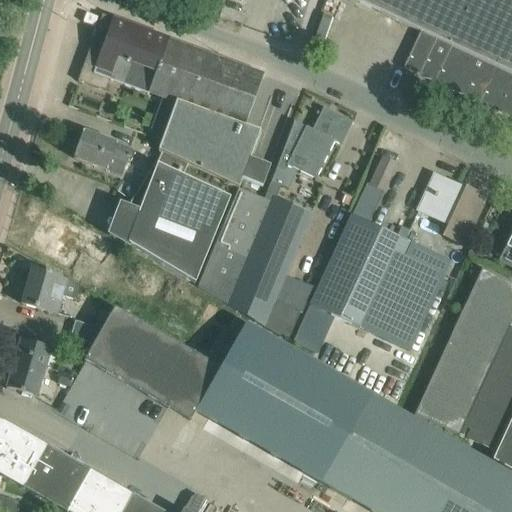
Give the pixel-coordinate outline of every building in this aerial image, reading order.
[(511,0),(350,0),(420,32),(403,68),(467,99),(465,102),(477,108),(479,104),(511,119),(511,0)] [(157,152),(159,153),(187,165),(235,189),(236,188),(238,189),(241,180),(262,188),(269,167),(249,160),(259,132),(244,127),(263,77),(101,16),(77,82),(105,92),(109,81),(161,100),(149,131),(161,142),(157,152)] [(286,166),(315,180),(334,143),(340,146),(352,123),(338,116),(336,119),(321,111),(312,131),(293,122),(277,165),(285,169),(286,166)] [(116,144),(101,139),(82,132),(72,159),(121,177),(131,151),(116,145),(116,144)] [(187,165),(159,153),(154,163),(126,209),(129,211),(126,217),(134,221),(126,244),(195,285),(229,199),(183,177),(187,165)] [(382,158),(370,186),(382,192),(395,164),(382,158)] [(457,187),(441,180),(433,197),(426,193),(417,211),(448,226),(443,237),(463,246),(485,199),(465,189),(463,193),(456,190),(457,187)] [(366,185),(350,218),(366,225),(382,192),(370,186),(366,185)] [(239,189),(196,289),(288,344),(312,289),(285,277),(311,214),(265,195),(263,200),(239,189)] [(44,211),(30,247),(78,265),(83,254),(95,259),(99,248),(70,237),(76,223),(44,211)] [(350,218),(310,307),(407,352),(449,263),(366,225),(350,218)] [(61,279),(50,275),(31,270),(21,305),(57,315),(63,296),(76,300),(79,288),(66,280),(65,283),(60,281),(61,279)] [(511,284),(481,270),(414,416),(494,453),(511,413),(511,284)] [(89,351),(83,361),(189,422),(219,370),(113,309),(110,314),(104,324),(101,330),(89,351)] [(99,311),(96,322),(104,324),(110,314),(99,311)] [(221,371),(197,413),(321,484),(345,442),(371,397),(247,325),(221,371)] [(50,350),(39,346),(20,341),(6,389),(36,398),(50,350)] [(57,384),(70,388),(73,376),(61,373),(57,384)] [(511,511),(511,477),(371,397),(345,442),(321,484),(369,511),(511,511)] [(495,453),(491,461),(511,473),(511,413),(494,453),(495,453)] [(7,420),(0,418),(0,474),(66,511),(184,511),(182,510),(180,511),(160,511),(6,424),(7,420)] [(31,511),(27,511),(28,506),(0,498),(0,511),(31,511)]
